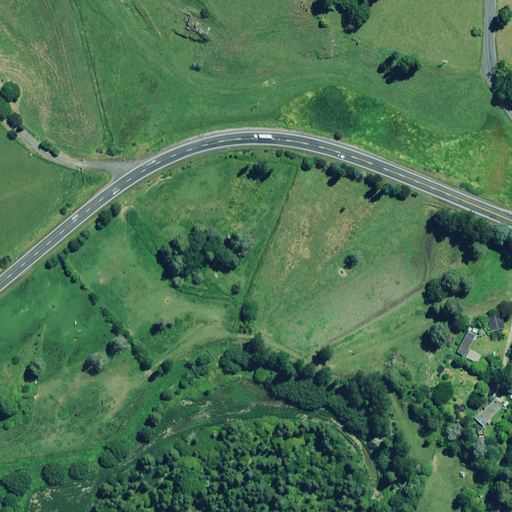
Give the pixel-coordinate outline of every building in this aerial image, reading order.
[(504,329),(501,314),(486,318),(489,332),(504,329)] [(475,335),(468,331),(457,352),(464,356),(475,335)] [(480,355),(469,350),(465,357),(476,363),(480,355)] [(511,389),(506,384),(501,389),(508,396),(511,391),(511,389)] [(500,407),(493,400),(479,417),(488,425),(492,421),(489,419),(500,407)]
